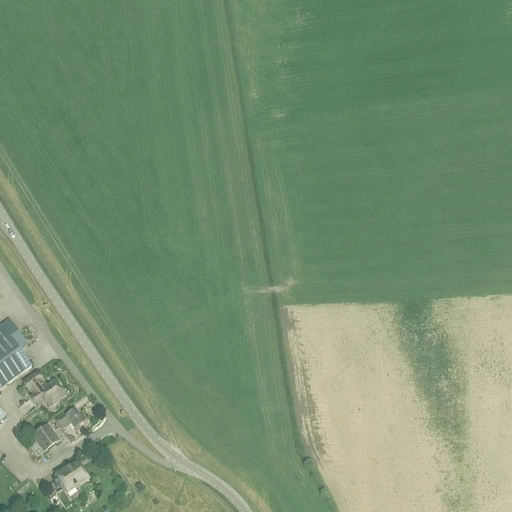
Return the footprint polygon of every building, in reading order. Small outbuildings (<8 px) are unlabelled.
[(0,390),(31,368),(19,352),(27,346),(9,322),(1,328),(7,335),(0,340),(0,390)] [(37,374),(22,384),(28,392),(30,391),(34,396),(30,399),(37,408),(49,398),(53,404),(64,396),(53,382),(45,388),(41,383),(43,382),(37,374)] [(20,412),(31,404),(26,398),(15,406),(20,412)] [(54,421),(61,431),(70,424),(74,430),(84,423),(75,411),(65,418),(63,414),(54,421)] [(31,438),(36,443),(43,454),(59,442),(47,426),(31,438)] [(89,495),(82,484),(89,480),(79,463),(72,468),(70,466),(56,475),(64,488),(55,494),(66,510),(89,495)]
